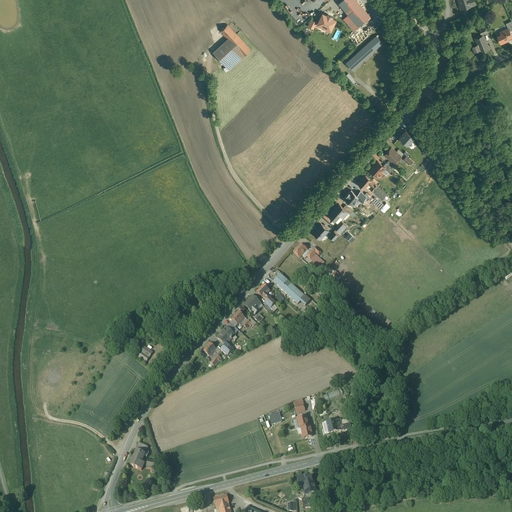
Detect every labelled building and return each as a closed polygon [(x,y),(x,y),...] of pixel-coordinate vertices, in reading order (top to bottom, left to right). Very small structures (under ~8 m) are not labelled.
[(370,16),(356,0),(342,0),(339,3),(348,14),(344,19),(354,30),(370,16)] [(458,0),(461,8),(475,4),(474,0),(458,0)] [(323,12),(317,24),(330,31),(336,19),(332,17),(333,16),(326,13),(326,14),(323,12)] [(251,50),(227,25),(221,31),(230,41),(216,55),(218,57),(229,69),(251,50)] [(486,26),(479,29),(482,34),(489,31),(486,26)] [(505,30),(496,34),(500,44),(509,40),(508,38),(511,37),(511,36),(510,31),(509,29),(508,29),(505,30)] [(376,35),(346,62),(352,70),(383,43),(376,35)] [(483,35),(479,37),(478,37),(478,38),(476,39),(480,50),(488,47),(488,49),(489,49),(483,35)] [(412,136),(405,130),(399,137),(410,147),(413,143),(409,139),(412,136)] [(401,156),(391,147),(385,155),(394,163),(401,156)] [(412,160),(407,156),(403,159),(408,164),(412,160)] [(383,166),(378,161),(375,163),(375,164),(374,165),(373,165),(369,170),(377,176),(379,174),(382,174),(382,171),(385,168),(383,166)] [(393,169),(386,163),(383,166),(385,168),(386,169),(385,169),(385,170),(388,173),(393,169)] [(371,181),(365,175),(358,183),(364,189),(366,187),(371,181)] [(366,187),(369,190),(370,189),(373,191),(378,186),(374,183),(371,181),(366,187)] [(378,186),(373,191),(382,199),(387,194),(378,186)] [(360,195),(353,188),(350,192),(346,197),(352,202),(356,199),(361,203),(362,202),(360,200),(362,197),(360,195)] [(362,197),(360,200),(362,202),(364,203),(368,198),(365,195),(362,197)] [(377,202),(370,196),(368,198),(371,200),(374,203),(381,209),(384,205),(379,200),(377,202)] [(342,214),(335,208),(328,216),(335,222),(342,214)] [(347,227),(341,221),(337,226),(343,231),(347,227)] [(329,231),(321,224),(313,233),(320,239),(325,234),(326,234),(329,231)] [(343,231),(337,226),(335,228),(336,229),(341,234),(343,231)] [(351,233),(347,237),(353,243),(357,238),(351,233)] [(307,250),(300,244),(300,245),(300,244),(297,247),(297,248),(293,253),(299,258),(300,258),(302,256),(304,254),(307,250)] [(316,253),(313,250),(310,253),(307,250),(304,254),(310,259),(315,254),(316,253)] [(315,254),(310,259),(319,268),(324,262),(315,254)] [(328,271),(337,279),(341,275),(331,267),(328,271)] [(304,296),(280,274),(274,282),(298,304),(300,301),(305,305),(310,300),(305,295),(304,296)] [(270,291),(263,285),(256,293),(262,298),(267,302),(269,300),(271,297),(267,294),(270,291)] [(280,293),(276,298),(282,303),(286,299),(280,293)] [(252,297),(244,306),(254,315),(258,311),(256,309),(260,304),(252,297)] [(270,301),(269,300),(267,302),(264,304),(266,306),(271,310),(272,311),(275,308),(272,305),(271,306),(268,303),(270,301)] [(311,320),(324,309),(320,305),(308,316),(311,320)] [(244,318),(238,312),(231,320),(237,325),(238,324),(244,318)] [(259,314),(255,319),(259,323),(263,319),(259,314)] [(244,318),(238,324),(242,327),(243,325),(247,320),(244,318)] [(256,323),(250,318),(247,320),(253,326),(256,323)] [(235,336),(226,328),(220,335),(221,335),(218,338),(217,338),(225,346),(231,340),(232,340),(232,339),(231,338),(234,335),(234,336),(235,336)] [(216,349),(209,343),(202,351),(209,357),(216,349)] [(227,349),(224,346),(220,351),(226,356),(230,352),(227,349)] [(151,353),(143,347),(140,353),(142,354),(139,359),(145,363),(151,353)] [(324,395),(326,401),(343,394),(341,388),(324,395)] [(303,405),(294,407),(296,413),(305,411),(303,405)] [(281,413),(270,415),(273,425),(283,423),(281,413)] [(306,417),(297,419),(300,429),(301,429),(303,439),(312,437),(310,427),(308,427),(306,417)] [(352,421),(345,423),(345,425),(342,426),(343,430),(353,428),(352,421)] [(343,435),(342,433),(340,434),(341,435),(337,436),(339,445),(350,443),(348,433),(343,435)] [(145,455),(137,451),(130,466),(141,471),(144,464),(141,463),(145,455)] [(157,462),(148,460),(147,468),(155,469),(157,462)] [(311,475),(301,478),(297,479),(298,485),(303,483),(304,486),(303,486),(305,492),(306,495),(312,493),(312,494),(316,493),(314,484),(313,484),(311,475)] [(226,497),(214,500),(216,511),(218,510),(229,507),(228,505),(229,505),(226,497)]
